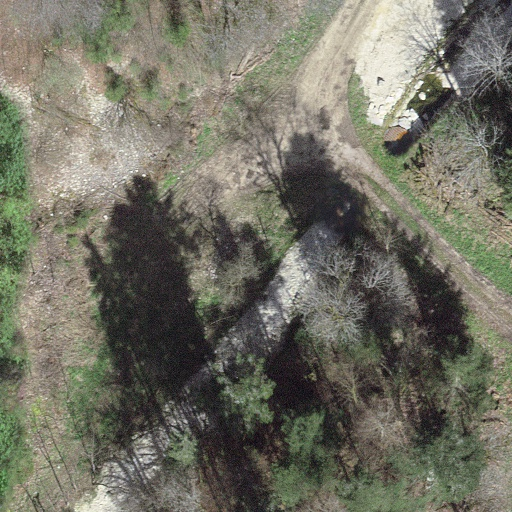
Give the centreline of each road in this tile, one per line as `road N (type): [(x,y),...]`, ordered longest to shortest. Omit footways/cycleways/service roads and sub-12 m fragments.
road 1 (track): [(308,121),(455,249),(511,282)]
road 2 (track): [(308,121),(362,0)]
